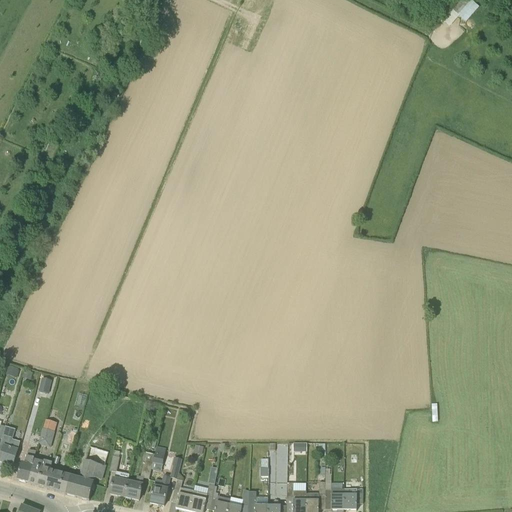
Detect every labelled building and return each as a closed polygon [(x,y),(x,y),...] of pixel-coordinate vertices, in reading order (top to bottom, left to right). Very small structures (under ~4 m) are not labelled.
[(467,0),(462,6),(456,12),(467,22),(480,8),(471,0),(467,0)] [(10,366),(7,374),(17,378),(20,370),(10,366)] [(30,380),(32,374),(26,371),(24,377),(30,380)] [(38,394),(49,396),(52,383),(42,380),(38,394)] [(38,445),(50,449),(55,433),(43,429),(38,445)] [(11,448),(4,446),(0,458),(0,462),(7,465),(8,462),(13,464),(18,450),(19,445),(13,443),(11,448)] [(65,475),(60,494),(89,502),(95,479),(101,481),(105,467),(105,466),(109,452),(89,447),(86,461),(84,461),(79,479),(65,475)] [(128,482),(125,499),(139,502),(142,486),(143,479),(149,480),(152,464),(156,452),(147,450),(146,454),(145,454),(140,478),(137,477),(136,484),(128,482)] [(28,485),(33,467),(34,466),(32,466),(36,453),(29,451),(27,457),(25,464),(22,463),(17,482),(28,485)] [(109,472),(116,473),(121,452),(114,451),(109,472)] [(156,452),(152,464),(162,466),(165,453),(156,451),(156,452)] [(176,481),(177,481),(178,478),(182,460),(174,458),(172,466),(173,466),(170,479),(176,481)] [(269,477),(269,459),(261,459),(261,477),(269,477)] [(28,485),(44,490),(50,471),(33,467),(28,485)] [(44,490),(60,494),(65,475),(50,471),(44,490)] [(110,495),(125,499),(128,482),(129,476),(116,473),(115,479),(114,479),(110,495)] [(160,488),(154,487),(150,504),(164,507),(170,478),(163,476),(160,488)] [(185,511),(189,511),(192,498),(180,495),(182,482),(180,481),(180,479),(178,478),(177,481),(172,503),(177,504),(176,510),(185,511)] [(318,511),(319,510),(325,511),(325,483),(319,483),(319,495),(306,495),(305,511),(318,511)] [(331,511),(344,511),(344,490),(331,490),(331,489),(330,489),(330,484),(325,483),(325,511),(331,511)] [(203,511),(204,510),(210,511),(213,493),(215,486),(209,484),(207,496),(193,493),(192,498),(189,511),(203,511)] [(305,511),(306,495),(305,493),(293,493),(293,485),(287,484),(286,507),(286,511),(305,511)] [(344,490),(344,511),(357,511),(357,505),(363,505),(363,491),(344,490)] [(227,511),(229,506),(217,503),(218,500),(218,494),(213,493),(210,511),(213,511),(227,511)] [(248,511),(248,507),(242,507),(242,504),(230,501),(229,506),(227,511),(248,511)]
